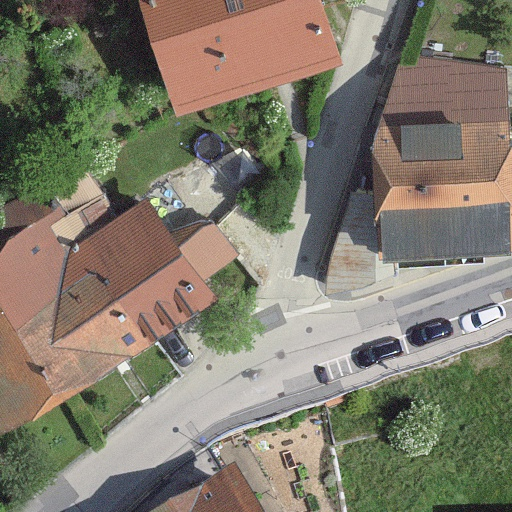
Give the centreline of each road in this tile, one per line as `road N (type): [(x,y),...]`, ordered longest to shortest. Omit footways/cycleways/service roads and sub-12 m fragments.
road 1 (residential): [(402,0),(273,383)]
road 2 (residential): [(511,296),(273,383)]
road 3 (residential): [(273,383),(184,428),(91,511)]
